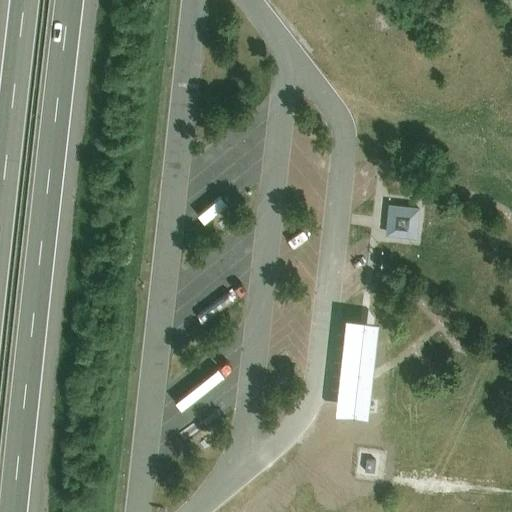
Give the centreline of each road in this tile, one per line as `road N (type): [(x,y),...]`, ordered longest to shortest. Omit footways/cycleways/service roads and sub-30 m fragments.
road 1 (motorway): [(16,511),(75,0)]
road 2 (motorway): [(18,0),(0,187)]
